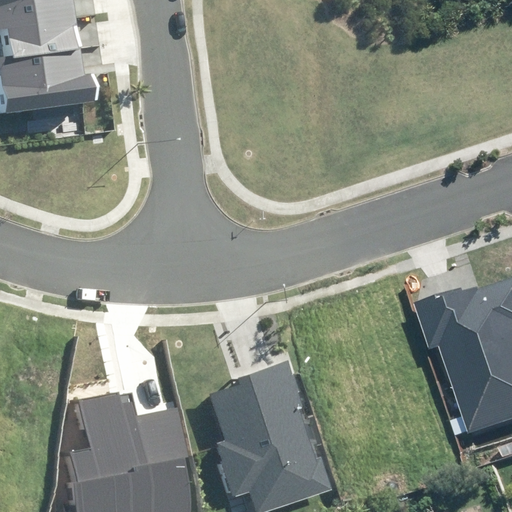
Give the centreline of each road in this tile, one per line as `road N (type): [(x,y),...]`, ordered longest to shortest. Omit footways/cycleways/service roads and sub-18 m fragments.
road 1 (residential): [(195,269),(330,239),(511,180)]
road 2 (residential): [(152,0),(195,269)]
road 3 (residential): [(0,240),(116,271),(195,269)]
